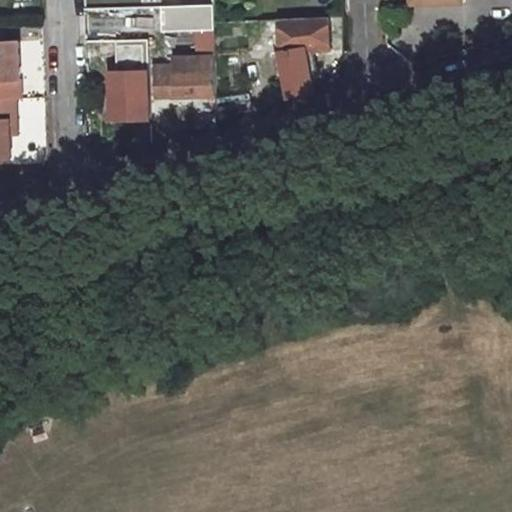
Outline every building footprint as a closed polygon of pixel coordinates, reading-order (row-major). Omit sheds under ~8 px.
[(214,7),(162,7),(162,32),(215,32),(214,7)] [(307,48),(332,47),(330,16),(279,17),(293,100),(305,97),(304,91),(314,89),(307,48)] [(101,71),(104,123),(147,121),(143,40),(115,41),(117,70),(101,71)] [(0,99),(17,99),(22,99),(19,41),(0,42),(0,99)] [(45,158),(44,96),(22,97),(23,158),(45,158)] [(18,120),(17,99),(0,99),(0,158),(13,158),(12,135),(11,120),(18,120)]
